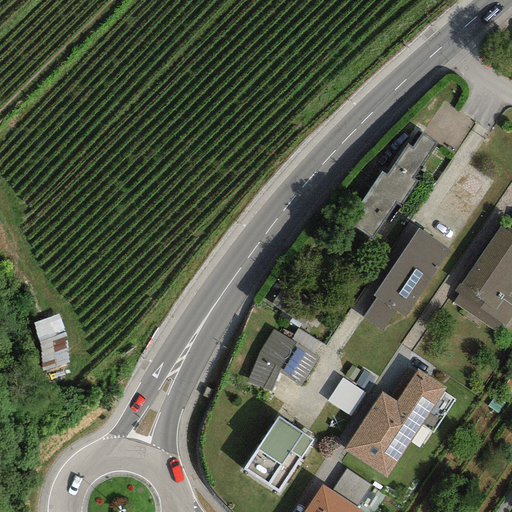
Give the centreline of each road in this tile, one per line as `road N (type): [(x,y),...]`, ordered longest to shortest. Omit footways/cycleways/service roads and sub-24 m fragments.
road 1 (secondary): [(446,44),(297,190),(216,300)]
road 2 (secondary): [(216,300),(107,459)]
road 3 (secondary): [(157,468),(216,300)]
